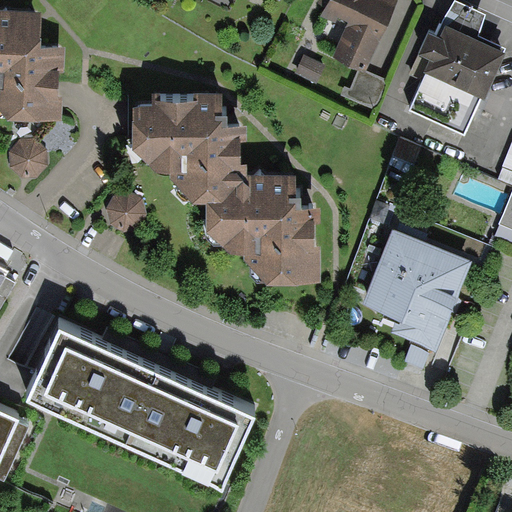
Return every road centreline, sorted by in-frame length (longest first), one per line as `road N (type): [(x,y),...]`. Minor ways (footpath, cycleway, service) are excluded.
road 1 (residential): [(0,216),(171,317),(307,370)]
road 2 (residential): [(307,370),(511,443)]
road 3 (residential): [(307,370),(250,511)]
